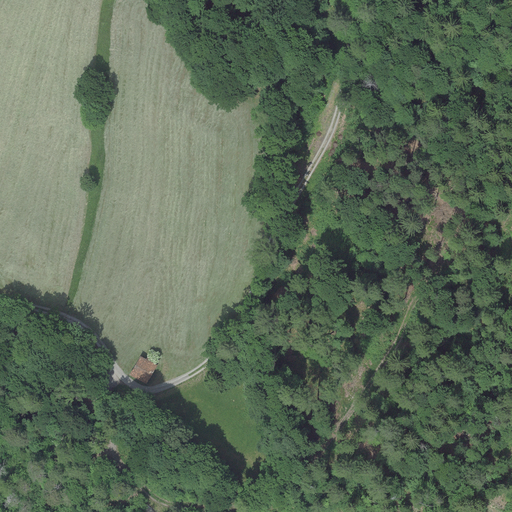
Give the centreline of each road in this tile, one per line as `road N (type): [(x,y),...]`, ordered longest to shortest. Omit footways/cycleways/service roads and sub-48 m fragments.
road 1 (track): [(111,361),(132,384),(159,388),(197,371),(226,344),(334,124),(358,0)]
road 2 (track): [(111,361),(102,403),(114,453),(162,504),(266,508),(288,501),(317,460)]
road 3 (track): [(0,297),(74,320),(111,361)]
